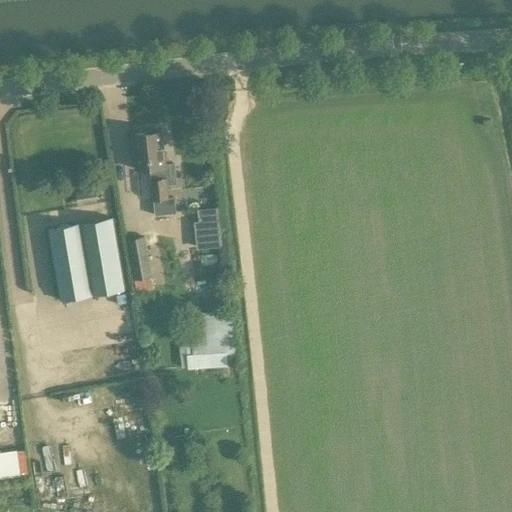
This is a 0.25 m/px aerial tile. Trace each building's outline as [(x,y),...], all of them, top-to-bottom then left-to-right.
[(162,130),(133,133),(136,169),(149,168),(153,200),(154,215),(176,213),(174,198),(168,198),(167,184),(177,183),(175,162),(165,163),(162,130)] [(98,203),(95,188),(75,191),(78,206),(98,203)] [(48,227),(61,299),(125,288),(113,216),(48,227)] [(145,236),(127,239),(136,291),(152,288),(150,277),(152,276),(145,236)] [(189,340),(190,365),(236,364),(235,308),(193,309),(194,340),(189,340)] [(0,449),(0,477),(32,475),(31,448),(0,449)]
